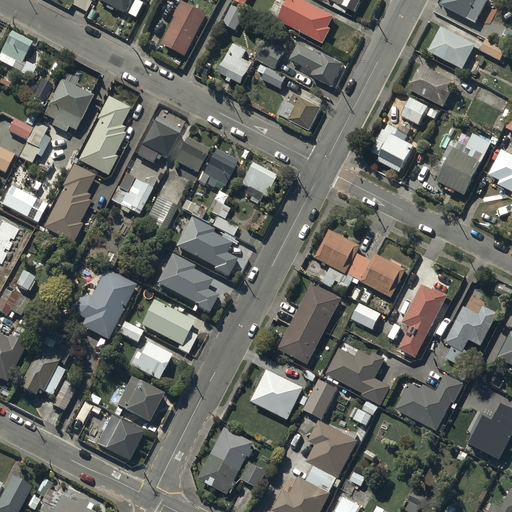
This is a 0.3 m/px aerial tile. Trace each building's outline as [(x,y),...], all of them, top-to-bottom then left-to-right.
[(100,0),(99,2),(127,15),(133,0),(100,0)] [(335,18),(299,0),(290,0),(279,23),(325,46),(332,31),(329,30),(335,18)] [(330,0),(355,12),(361,0),(330,0)] [(489,0),(446,0),(443,7),(476,25),(489,0)] [(208,16),(184,4),(162,46),(187,59),(208,16)] [(246,13),(233,7),(224,25),(237,32),(246,13)] [(477,47),(442,29),(430,53),(464,71),(477,47)] [(511,35),(500,29),(494,42),(511,50),(511,35)] [(33,45),(12,34),(1,57),(0,56),(0,62),(13,69),(16,63),(23,66),(33,45)] [(507,52),(487,42),(481,53),(501,63),(507,52)] [(246,51),(234,45),(219,74),(229,80),(228,82),(231,84),(233,81),(243,86),(253,67),(241,61),(246,51)] [(333,89),(345,66),(324,55),(323,57),(300,46),(291,62),(315,73),(312,78),(333,89)] [(281,62),(262,53),(257,61),(276,71),(281,62)] [(36,68),(26,64),(21,74),(31,79),(33,76),(37,78),(38,74),(34,73),(36,68)] [(268,69),(262,67),(259,73),(265,75),(268,69)] [(457,85),(424,67),(422,71),(420,71),(412,87),(413,87),(411,92),(444,109),(457,85)] [(287,79),(269,70),(263,81),(282,90),(287,79)] [(54,88),(42,81),(40,85),(36,83),(32,89),(37,92),(32,102),(43,108),(54,88)] [(93,98),(62,83),(45,117),(55,122),(53,127),(66,134),(69,129),(77,132),(93,98)] [(311,132),(323,110),(294,95),(289,104),(286,102),(279,116),(311,132)] [(131,110),(109,99),(98,121),(100,123),(79,163),(108,178),(117,160),(114,158),(124,137),(122,136),(125,130),(122,129),(131,110)] [(428,109),(411,100),(402,117),(419,126),(428,109)] [(511,114),(511,111),(507,110),(503,118),(509,121),(511,114)] [(438,114),(431,111),(428,117),(435,120),(438,114)] [(33,130),(15,121),(9,133),(27,142),(33,130)] [(180,138),(155,124),(138,157),(154,165),(158,156),(168,161),(180,138)] [(48,131),(38,125),(28,144),(38,149),(48,131)] [(409,136),(389,126),(386,132),(384,131),(372,153),(382,158),(379,163),(400,173),(414,147),(405,143),(409,136)] [(493,146),(474,136),(465,155),(455,151),(439,183),(467,197),(493,146)] [(210,152),(187,141),(176,163),(198,175),(210,152)] [(40,152),(27,145),(16,167),(22,170),(26,162),(34,165),(40,152)] [(14,157),(0,149),(0,172),(6,175),(14,157)] [(238,163),(217,151),(199,184),(205,187),(207,185),(214,189),(218,183),(225,187),(238,163)] [(511,156),(503,152),(490,178),(501,184),(500,187),(511,193),(511,156)] [(279,179),(253,165),(241,186),(249,190),(246,196),(252,200),(251,202),(259,207),(264,198),(267,200),(279,179)] [(97,178),(74,166),(63,189),(65,190),(44,230),(74,245),(83,227),(81,226),(92,204),(89,203),(92,197),(88,195),(97,178)] [(151,172),(147,180),(159,187),(163,179),(151,172)] [(153,190),(126,175),(112,202),(139,216),(153,190)] [(3,205),(2,206),(38,225),(48,207),(12,188),(7,197),(5,196),(1,204),(3,205)] [(178,209),(158,199),(149,218),(158,223),(155,230),(165,235),(178,209)] [(196,207),(187,203),(183,211),(192,215),(196,207)] [(223,208),(217,204),(212,214),(218,217),(223,208)] [(207,213),(197,207),(192,216),(203,221),(207,213)] [(225,221),(230,211),(224,208),(219,218),(225,221)] [(20,229),(1,219),(0,220),(0,263),(1,264),(20,229)] [(216,231),(192,219),(176,249),(216,270),(216,272),(229,279),(238,262),(228,257),(233,246),(214,236),(216,231)] [(239,229),(218,220),(214,228),(235,238),(239,229)] [(360,248),(331,233),(317,260),(346,276),(348,275),(362,282),(362,284),(391,300),(406,273),(399,270),(400,268),(396,266),(395,268),(378,259),(374,266),(356,257),(360,248)] [(118,259),(110,254),(104,264),(113,269),(118,259)] [(197,269),(173,256),(157,287),(196,306),(195,307),(209,314),(218,298),(208,293),(214,282),(195,272),(197,269)] [(36,281),(17,270),(8,284),(28,295),(36,281)] [(139,287),(106,270),(92,298),(89,298),(81,301),(77,310),(79,318),(86,322),(82,329),(110,343),(139,287)] [(353,282),(331,271),(324,284),(346,295),(353,282)] [(343,301),(313,286),(301,309),(292,327),(279,352),(309,367),(326,334),(343,301)] [(434,292),(423,287),(403,325),(411,329),(400,351),(417,360),(450,298),(435,290),(434,292)] [(21,318),(32,301),(12,290),(0,309),(0,312),(8,317),(11,312),(21,318)] [(195,324),(154,303),(142,327),(182,348),(195,324)] [(381,316),(361,306),(353,321),(373,331),(381,316)] [(500,317),(485,309),(481,317),(465,309),(448,343),(447,345),(464,354),(470,342),(483,349),(500,317)] [(144,334),(125,324),(120,335),(139,345),(144,334)] [(189,355),(198,338),(190,334),(181,351),(189,355)] [(0,336),(0,378),(9,383),(26,346),(10,338),(9,341),(0,336)] [(511,336),(500,360),(511,366),(511,336)] [(43,345),(20,390),(36,398),(40,391),(53,398),(66,373),(58,369),(65,356),(43,345)] [(138,355),(131,369),(159,383),(173,358),(149,346),(142,358),(138,355)] [(358,358),(341,350),(327,377),(365,396),(364,398),(382,407),(391,389),(376,381),(387,361),(374,354),(372,358),(361,352),(358,358)] [(468,358),(453,350),(447,360),(462,368),(468,358)] [(317,378),(308,372),(305,378),(314,383),(317,378)] [(305,391),(269,373),(253,405),(289,423),(305,391)] [(465,386),(447,377),(438,394),(427,388),(425,387),(423,391),(412,385),(398,412),(439,434),(465,386)] [(150,425),(165,397),(132,380),(117,408),(150,425)] [(339,392),(321,382),(304,412),(323,422),(339,392)] [(53,408),(65,413),(75,393),(63,388),(53,408)] [(101,401),(92,397),(89,402),(98,407),(101,401)] [(379,410),(368,404),(364,411),(375,417),(379,410)] [(459,407),(449,426),(473,439),(483,420),(459,407)] [(511,445),(511,410),(504,407),(495,426),(485,421),(471,449),(502,465),(511,445)] [(102,412),(95,408),(93,413),(99,416),(102,412)] [(367,427),(372,418),(356,409),(351,417),(367,427)] [(145,436),(112,418),(108,427),(105,426),(102,432),(105,433),(98,447),(130,464),(145,436)] [(360,443),(320,423),(310,444),(317,447),(309,464),(314,469),(307,482),(300,478),(292,494),(284,490),(272,511),(324,511),(334,496),(331,495),(338,481),(341,482),(360,443)] [(256,446),(226,431),(220,443),(208,466),(200,482),(229,497),(256,446)] [(379,458),(368,452),(365,459),(375,465),(379,458)] [(469,457),(463,454),(459,461),(465,464),(469,457)] [(268,474),(251,466),(242,482),(259,491),(268,474)] [(367,480),(356,474),(351,482),(362,488),(367,480)] [(20,511),(33,490),(14,480),(0,505),(0,511),(20,511)] [(45,485),(37,499),(52,507),(59,493),(45,485)] [(511,511),(511,492),(503,509),(495,505),(491,511),(511,511)] [(423,511),(428,502),(416,495),(407,511),(423,511)] [(360,511),(362,508),(344,499),(337,511),(360,511)] [(76,507),(62,500),(55,511),(88,511),(91,507),(79,501),(76,507)] [(485,501),(479,511),(480,511),(489,511),(493,505),(485,501)]
